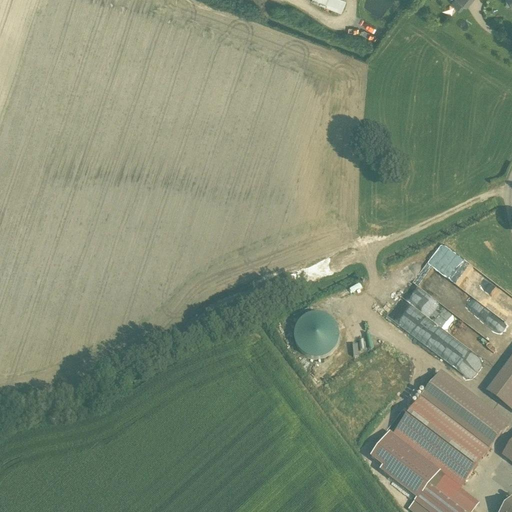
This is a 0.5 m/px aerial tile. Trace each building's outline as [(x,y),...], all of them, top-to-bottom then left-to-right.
[(346,0),(311,0),(311,1),(341,13),(346,0)] [(296,329),(294,336),(295,344),(298,351),(303,356),(309,360),(317,361),(324,360),(331,356),(336,351),(339,344),(339,337),(338,330),(334,324),(328,319),(321,317),(314,316),(307,319),(301,323),(296,329)] [(511,359),(486,394),(511,413),(511,359)] [(511,425),(441,372),(389,441),(442,482),(435,491),(462,511),(473,511),(480,504),(462,491),(511,425)] [(511,444),(502,458),(511,465),(511,444)] [(511,511),(511,501),(503,511),(511,511)]
